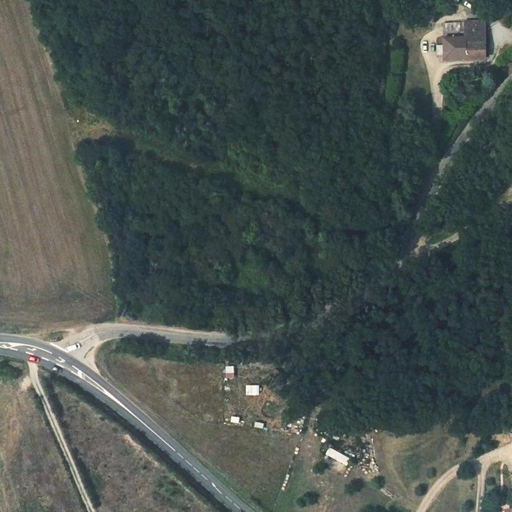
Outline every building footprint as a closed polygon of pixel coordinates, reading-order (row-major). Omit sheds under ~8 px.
[(489,61),(484,34),(464,39),(465,45),(467,67),(489,61)] [(439,52),(443,74),(467,67),(465,45),(439,52)] [(427,55),(415,58),(417,69),(430,66),(427,55)] [(226,365),(225,377),(234,378),(235,365),(226,365)] [(325,457),(348,463),(350,455),(327,449),(325,457)]
